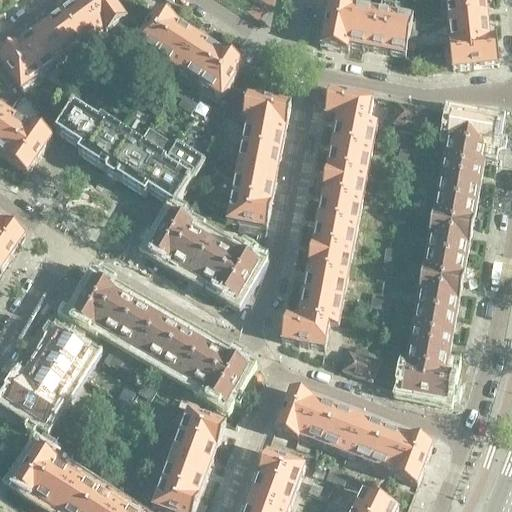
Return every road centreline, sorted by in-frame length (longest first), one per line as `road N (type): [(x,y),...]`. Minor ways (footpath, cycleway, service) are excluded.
road 1 (residential): [(240,352),(273,275),(311,71)]
road 2 (residential): [(240,352),(65,247)]
road 3 (residential): [(511,100),(311,71)]
road 4 (residential): [(466,439),(278,373)]
road 5 (residential): [(466,439),(511,251)]
road 6 (residential): [(229,511),(278,373)]
road 7 (residential): [(0,353),(65,247)]
